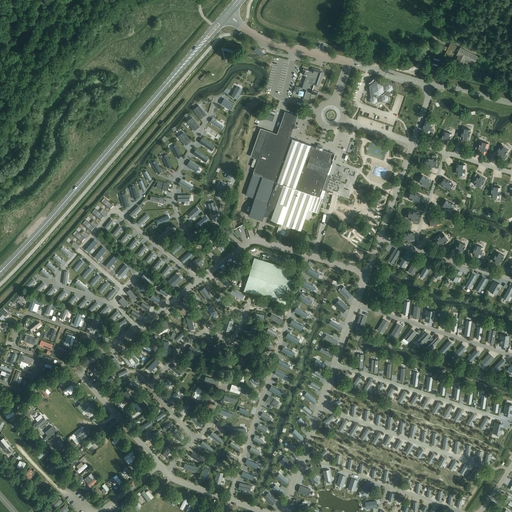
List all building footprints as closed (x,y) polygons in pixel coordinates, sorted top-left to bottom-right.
[(457,46),(451,43),(445,53),(448,55),(451,50),(454,51),(457,46)] [(459,55),(457,59),(464,62),(466,59),(474,63),(477,56),(460,48),(457,55),(459,55)] [(275,75),(283,77),(286,66),(278,64),(275,75)] [(316,84),(319,74),(318,72),(313,70),(313,72),(303,69),(302,73),(306,75),(302,88),(306,89),(303,98),(308,100),(314,83),(316,84)] [(389,91),(389,92),(393,89),(392,85),(388,84),(385,86),(385,87),(383,87),(383,85),(377,83),(376,84),(375,84),(374,83),(372,85),(373,86),(372,87),(373,93),(374,94),(373,96),(370,98),(370,102),(374,104),(377,101),(381,100),(382,101),(385,102),(388,100),(388,96),(387,95),(389,91)] [(269,92),(279,95),(282,87),(272,84),(269,92)] [(237,86),(231,95),(236,98),(242,89),(237,86)] [(224,99),(221,104),(230,109),(233,105),(224,99)] [(199,105),(193,110),(201,119),(206,114),(199,105)] [(297,115),(285,111),(277,134),(260,128),(252,152),(259,154),(258,159),(254,157),(251,166),(255,168),(253,173),(245,195),(250,197),(249,200),(253,201),(248,215),(262,220),(263,216),(271,218),(270,219),(280,223),(277,231),(282,233),(289,235),(292,227),(301,230),(308,209),(317,212),(322,198),(319,197),(327,174),(328,174),(331,164),(328,163),(331,153),(318,148),(289,138),(297,115)] [(261,117),(272,121),(274,115),(263,111),(261,117)] [(193,117),(187,121),(194,131),(200,126),(193,117)] [(212,118),(210,121),(220,129),(222,126),(212,118)] [(490,131),(495,133),(499,123),(493,121),(490,131)] [(424,134),(433,137),(436,128),(433,126),(432,128),(426,126),(424,134)] [(207,127),(205,130),(216,137),(218,135),(207,127)] [(462,128),(459,135),(469,139),(472,132),(462,128)] [(444,129),(441,136),(451,139),(453,132),(444,129)] [(184,132),(178,136),(185,146),(191,141),(184,132)] [(201,138),(199,142),(211,151),(214,147),(201,138)] [(485,153),(488,143),(481,141),(479,148),(476,147),(475,150),(485,153)] [(176,145),(172,147),(177,158),(182,156),(176,145)] [(508,149),(502,145),(496,153),(505,159),(506,157),(504,155),(508,149)] [(195,150),(193,153),(205,162),(208,158),(195,150)] [(166,155),(162,157),(167,168),(172,166),(166,155)] [(433,158),(426,158),(426,166),(436,166),(436,155),(433,155),(433,158)] [(156,161),(151,164),(158,174),(162,172),(156,161)] [(190,161),(187,165),(195,171),(199,167),(190,161)] [(465,164),(458,164),(457,174),(464,175),(465,164)] [(147,171),(143,173),(148,181),(152,179),(147,171)] [(474,183),(480,187),(485,178),(476,173),(474,175),(477,177),(474,183)] [(427,187),(431,180),(422,175),(418,182),(427,187)] [(453,184),(445,178),(440,184),(448,190),(453,184)] [(181,179),(179,183),(190,190),(192,186),(181,179)] [(169,184),(158,181),(156,188),(168,191),(169,184)] [(135,186),(130,187),(134,199),(138,198),(135,186)] [(341,201),(350,203),(351,197),(352,197),(354,188),(345,186),(341,201)] [(500,187),(493,186),(491,196),(499,197),(500,187)] [(452,188),(449,194),(456,197),(459,191),(452,188)] [(408,198),(417,202),(420,195),(411,191),(408,198)] [(125,194),(120,195),(123,207),(128,206),(125,194)] [(113,205),(104,198),(102,201),(111,208),(113,205)] [(451,212),(455,205),(446,200),(442,206),(451,212)] [(208,204),(211,214),(217,213),(214,202),(208,204)] [(138,206),(129,214),(132,217),(141,208),(138,206)] [(196,207),(188,214),(192,219),(200,212),(196,207)] [(104,216),(95,208),(92,211),(101,219),(104,216)] [(417,223),(418,212),(408,211),(407,218),(414,219),(414,223),(417,223)] [(94,224),(97,221),(89,214),(86,217),(94,224)] [(146,214),(137,223),(140,225),(149,217),(146,214)] [(168,215),(156,221),(158,225),(170,220),(168,215)] [(205,215),(195,224),(199,228),(201,226),(209,219),(205,215)] [(439,216),(435,217),(435,215),(428,217),(431,227),(441,224),(439,216)] [(511,236),(511,217),(508,217),(502,235),(511,238),(511,236)] [(94,227),(85,219),(83,222),(92,230),(94,227)] [(111,219),(105,227),(108,229),(114,221),(111,219)] [(242,225),(233,231),(240,243),(249,237),(242,225)] [(119,226),(113,233),(116,236),(122,228),(119,226)] [(215,227),(205,236),(208,240),(211,238),(210,238),(219,231),(215,227)] [(171,229),(158,236),(161,241),(174,234),(171,229)] [(85,238),(76,230),(73,233),(82,241),(85,238)] [(127,232),(120,240),(123,242),(130,234),(127,232)] [(414,240),(414,233),(403,233),(404,241),(414,240)] [(448,240),(443,233),(435,239),(439,246),(448,240)] [(226,236),(216,245),(219,249),(222,248),(221,247),(229,240),(226,236)] [(69,237),(67,240),(74,247),(77,244),(69,237)] [(86,249),(89,252),(97,242),(94,239),(86,249)] [(135,239),(129,247),(132,249),(138,241),(135,239)] [(461,254),(465,244),(458,241),(454,251),(461,254)] [(181,242),(171,251),(174,254),(184,245),(181,242)] [(475,244),(472,254),(483,258),(485,251),(482,250),(483,247),(475,244)] [(137,253),(137,254),(140,256),(147,248),(144,246),(137,253)] [(62,247),(60,249),(67,256),(70,253),(62,247)] [(95,257),(98,259),(106,249),(103,247),(95,257)] [(273,257),(275,252),(265,248),(263,254),(273,257)] [(395,248),(388,260),(393,264),(401,251),(395,248)] [(190,251),(180,260),(184,263),(194,254),(190,251)] [(504,255),(497,251),(492,260),(499,264),(504,255)] [(152,252),(145,260),(148,262),(155,254),(152,252)] [(406,252),(399,265),(403,268),(411,255),(406,252)] [(55,254),(53,257),(60,264),(63,261),(55,254)] [(106,265),(109,268),(117,258),(114,255),(106,265)] [(190,265),(194,269),(202,262),(198,257),(190,265)] [(255,257),(244,291),(285,304),(296,270),(255,257)] [(82,259),(74,269),(77,271),(85,262),(82,259)] [(160,259),(153,267),(156,269),(163,261),(160,259)] [(415,259),(407,271),(413,274),(420,263),(415,259)] [(112,268),(116,272),(122,264),(119,261),(112,268)] [(49,262),(46,265),(54,271),(56,268),(49,262)] [(428,262),(420,275),(424,277),(432,265),(428,262)] [(117,273),(122,277),(129,268),(125,264),(117,273)] [(441,264),(434,276),(438,279),(446,267),(441,264)] [(168,265),(162,273),(165,276),(171,268),(168,265)] [(90,267),(82,276),(85,279),(93,270),(90,267)] [(309,268),(307,272),(318,278),(320,274),(309,268)] [(43,269),(40,272),(48,278),(50,275),(43,269)] [(454,269),(449,277),(456,281),(461,272),(454,269)] [(145,273),(141,276),(147,283),(151,280),(145,273)] [(177,273),(168,281),(173,287),(182,279),(177,273)] [(472,273),(465,286),(470,288),(477,276),(472,273)] [(98,274),(90,283),(93,286),(101,277),(98,274)] [(227,287),(230,284),(221,274),(218,277),(227,287)] [(483,276),(475,289),(480,292),(487,279),(483,276)] [(33,278),(25,285),(28,288),(36,281),(33,278)] [(77,280),(75,283),(84,291),(87,288),(77,280)] [(107,281),(99,291),(102,293),(110,284),(107,281)] [(304,281),(302,285),(313,291),(315,287),(304,281)] [(494,281),(489,290),(496,294),(501,285),(494,281)] [(43,282),(36,289),(38,292),(45,284),(43,282)] [(138,282),(134,285),(140,291),(144,288),(138,282)] [(511,285),(510,285),(503,298),(507,300),(511,292),(511,285)] [(53,286),(46,294),(49,296),(56,288),(53,286)] [(343,286),(339,291),(347,299),(352,295),(343,286)] [(207,300),(212,296),(205,287),(200,291),(207,300)] [(115,288),(107,297),(110,300),(110,299),(118,291),(115,288)] [(161,288),(159,292),(167,296),(169,293),(161,288)] [(231,292),(241,299),(244,295),(233,288),(231,292)] [(130,289),(126,292),(132,299),(136,296),(130,289)] [(64,290),(57,298),(60,300),(67,293),(64,290)] [(24,297),(19,292),(11,301),(14,304),(20,298),(21,299),(24,297)] [(198,304),(201,301),(195,293),(191,296),(198,304)] [(378,293),(377,306),(383,307),(385,294),(378,293)] [(75,294),(68,302),(71,305),(77,297),(75,294)] [(300,294),(298,298),(310,305),(312,301),(300,294)] [(152,295),(150,298),(158,303),(160,299),(152,295)] [(218,299),(229,306),(231,302),(220,295),(218,299)] [(28,309),(32,310),(35,302),(39,304),(42,305),(43,301),(32,297),(28,309)] [(122,297),(118,300),(125,307),(128,303),(122,297)] [(85,298),(78,305),(81,308),(88,300),(85,298)] [(390,298),(388,310),(395,311),(396,298),(390,298)] [(339,299),(334,305),(343,313),(348,307),(339,299)] [(187,311),(191,309),(184,301),(181,303),(187,311)] [(96,302),(89,309),(92,311),(99,304),(96,302)] [(142,302),(140,306),(148,311),(150,307),(142,302)] [(49,315),(49,314),(51,309),(54,310),(56,305),(49,303),(45,313),(49,315)] [(213,318),(217,315),(210,304),(206,307),(213,318)] [(107,305),(100,313),(102,315),(110,308),(107,305)] [(414,305),(413,317),(419,318),(421,306),(414,305)] [(296,307),(293,311),(305,318),(308,314),(296,307)] [(6,317),(9,314),(3,309),(0,312),(0,318),(3,315),(6,317)] [(177,319),(180,317),(174,309),(171,312),(177,319)] [(117,310),(110,318),(112,321),(120,313),(117,310)] [(133,310),(130,314),(138,318),(141,315),(133,310)] [(427,310),(425,320),(432,321),(434,312),(427,310)] [(78,326),(78,325),(80,319),(82,314),(78,312),(73,324),(78,326)] [(272,314),(269,318),(281,324),(283,320),(272,314)] [(367,314),(362,322),(369,326),(373,317),(367,314)] [(186,317),(189,330),(194,329),(191,316),(186,317)] [(96,331),(99,319),(95,318),(91,330),(96,331)] [(125,319),(116,325),(118,328),(127,323),(125,319)] [(232,322),(225,319),(222,328),(229,331),(232,322)] [(383,319),(377,329),(383,333),(389,322),(383,319)] [(292,320),(289,324),(301,331),(303,327),(292,320)] [(331,320),(329,324),(340,331),(342,327),(331,320)] [(30,329),(32,332),(42,325),(39,322),(30,329)] [(158,333),(168,328),(165,322),(155,327),(158,333)] [(397,323),(390,334),(396,337),(403,327),(397,323)] [(268,328),(266,332),(275,336),(277,333),(268,328)] [(411,329),(404,338),(409,342),(416,333),(411,329)] [(490,329),(487,343),(494,344),(496,330),(490,329)] [(54,342),(58,332),(54,330),(51,336),(50,336),(48,340),(54,342)] [(113,330),(103,337),(105,340),(115,333),(113,330)] [(425,331),(415,342),(420,347),(430,336),(425,331)] [(185,334),(183,332),(175,339),(178,341),(185,334)] [(288,333),(284,340),(294,345),(298,338),(288,333)] [(68,347),(69,346),(70,344),(71,342),(70,342),(72,336),(67,334),(64,342),(63,345),(68,347)] [(326,334),(324,338),(335,345),(338,341),(326,334)] [(208,335),(204,346),(209,347),(213,336),(208,335)] [(501,335),(500,344),(507,345),(508,336),(501,335)] [(35,346),(37,340),(26,336),(24,343),(35,346)] [(437,336),(428,346),(431,349),(440,339),(437,336)] [(147,340),(144,344),(152,349),(150,351),(153,354),(155,351),(158,347),(147,340)] [(325,340),(323,347),(329,349),(331,342),(325,340)] [(449,340),(440,350),(443,353),(453,344),(449,340)] [(39,347),(52,352),(54,345),(42,341),(39,347)] [(264,341),(262,345),(271,349),(273,346),(264,341)] [(216,350),(218,354),(227,347),(225,343),(216,350)] [(462,344),(453,354),(457,358),(466,348),(462,344)] [(196,357),(199,353),(191,346),(188,349),(196,357)] [(65,356),(67,351),(58,347),(56,351),(62,353),(62,354),(65,356)] [(321,347),(319,351),(331,358),(333,354),(321,347)] [(284,348),(281,354),(291,358),(293,352),(284,348)] [(476,349),(467,359),(470,362),(479,352),(476,349)] [(132,352),(129,354),(135,362),(136,364),(139,361),(132,352)] [(489,353),(481,362),(485,366),(494,358),(489,353)] [(260,354),(258,357),(267,362),(269,358),(260,354)] [(225,355),(216,363),(219,366),(228,358),(225,355)] [(116,369),(119,367),(113,357),(109,360),(116,369)] [(180,357),(177,360),(186,368),(189,365),(180,357)] [(305,366),(307,360),(301,357),(298,363),(305,366)] [(502,358),(494,367),(497,370),(506,361),(502,358)] [(58,363),(46,359),(44,366),(55,370),(58,363)] [(156,359),(147,368),(151,372),(160,362),(156,359)] [(279,360),(277,364),(288,370),(290,366),(279,360)] [(316,360),(314,363),(324,369),(327,365),(316,360)] [(106,372),(109,369),(104,361),(101,364),(106,372)] [(253,364),(252,368),(257,370),(256,373),(263,376),(266,369),(253,364)] [(179,375),(182,372),(174,365),(171,368),(179,375)] [(1,366),(0,366),(0,370),(6,373),(6,374),(9,376),(12,370),(1,366)] [(97,378),(101,376),(95,367),(92,370),(97,378)] [(276,370),(274,374),(285,380),(288,376),(276,370)] [(315,370),(314,374),(322,378),(324,375),(315,370)] [(347,372),(337,379),(339,382),(349,375),(347,372)] [(62,376),(55,381),(57,385),(64,379),(62,376)] [(217,385),(219,380),(206,376),(204,380),(217,385)] [(359,376),(352,386),(355,388),(362,378),(359,376)] [(251,377),(249,381),(258,386),(260,382),(251,377)] [(370,379),(363,389),(367,391),(373,381),(370,379)] [(159,390),(167,386),(168,387),(170,386),(170,385),(168,381),(157,386),(159,390)] [(49,383),(41,389),(45,393),(52,386),(49,383)] [(381,383),(376,391),(379,393),(384,385),(381,383)] [(65,393),(72,389),(69,385),(63,390),(65,393)] [(271,386),(269,390),(280,396),(283,392),(271,386)] [(296,386),(293,394),(299,396),(302,388),(296,386)] [(392,387),(386,397),(389,399),(396,389),(392,387)] [(135,398),(126,390),(122,395),(130,403),(135,398)] [(196,398),(203,401),(205,397),(203,396),(205,391),(202,390),(199,397),(197,396),(196,398)] [(77,391),(71,397),(74,400),(80,395),(77,391)] [(247,391),(244,394),(257,401),(259,397),(247,391)] [(404,391),(398,401),(401,403),(407,393),(404,391)] [(170,403),(177,397),(180,395),(179,395),(176,392),(167,400),(170,403)] [(306,392),(303,395),(314,404),(317,400),(306,392)] [(415,394),(410,403),(413,405),(419,396),(415,394)] [(269,396),(265,402),(275,407),(279,401),(269,396)] [(426,398),(421,407),(424,409),(430,399),(426,398)] [(340,399),(331,405),(333,409),(342,403),(340,399)] [(77,407),(82,412),(87,407),(89,406),(84,400),(77,407)] [(141,408),(143,411),(146,409),(148,407),(144,402),(142,404),(140,400),(137,402),(137,403),(141,408)] [(438,402),(432,412),(435,414),(441,404),(438,402)] [(186,404),(179,411),(181,414),(189,407),(186,404)] [(449,405),(443,416),(447,418),(453,407),(449,405)] [(304,406),(302,409),(309,415),(312,412),(304,406)] [(3,412),(4,416),(14,413),(12,408),(3,412)] [(28,419),(36,412),(33,408),(28,413),(25,409),(22,412),(28,419)] [(460,409),(454,419),(457,421),(463,411),(460,409)] [(164,412),(156,418),(158,421),(166,415),(164,412)] [(262,413),(260,416),(269,421),(271,417),(262,413)] [(473,413),(467,424),(470,425),(476,415),(473,413)] [(194,414),(191,417),(200,427),(203,423),(194,414)] [(332,415),(322,423),(325,426),(334,418),(332,415)] [(40,426),(47,420),(44,417),(37,423),(40,426)] [(485,417),(479,428),(483,430),(489,419),(485,417)] [(300,418),(297,420),(305,427),(307,424),(300,418)] [(344,419),(338,430),(341,432),(348,421),(344,419)] [(150,420),(142,425),(140,427),(142,431),(153,424),(150,420)] [(218,421),(216,424),(225,430),(227,426),(218,421)] [(171,422),(163,428),(165,431),(173,425),(171,422)] [(297,432),(302,428),(297,423),(293,426),(297,432)] [(355,423),(349,434),(352,436),(359,425),(355,423)] [(495,423),(493,432),(500,434),(502,424),(495,423)] [(24,428),(25,427),(23,424),(17,431),(23,436),(27,431),(24,428)] [(258,424),(256,428),(265,433),(267,429),(258,424)] [(47,440),(57,431),(55,428),(54,429),(51,426),(45,432),(47,435),(44,438),(47,440)] [(367,427),(361,438),(364,440),(370,429),(367,427)] [(76,435),(81,441),(92,432),(89,429),(85,432),(83,430),(76,435)] [(176,429),(172,432),(181,442),(185,439),(176,429)] [(294,429),(291,432),(300,442),(304,438),(294,429)] [(158,431),(150,436),(150,435),(147,437),(148,438),(150,441),(161,434),(158,431)] [(115,438),(117,441),(121,437),(117,432),(110,438),(112,441),(115,438)] [(212,432),(209,435),(220,444),(223,440),(212,432)] [(378,432),(372,442),(375,444),(382,433),(378,432)] [(388,435),(383,444),(387,446),(392,437),(388,435)] [(255,436),(253,439),(261,444),(263,440),(255,436)] [(85,445),(90,450),(93,448),(95,450),(100,446),(92,438),(85,445)] [(399,439),(394,448),(397,450),(403,441),(399,439)] [(203,441),(200,444),(211,453),(214,449),(203,441)] [(232,441),(229,444),(238,450),(240,447),(232,441)] [(171,442),(162,455),(166,457),(174,445),(171,442)] [(290,443),(287,446),(296,455),(299,451),(290,443)] [(410,443),(405,452),(408,454),(414,445),(410,443)] [(111,447),(116,455),(119,453),(113,445),(111,447)] [(251,447),(249,450),(258,455),(260,451),(251,447)] [(40,458),(46,451),(43,448),(37,455),(40,458)] [(421,448),(416,456),(419,458),(424,450),(421,448)] [(325,449),(319,457),(322,459),(328,452),(325,449)] [(71,461),(77,455),(74,451),(67,456),(71,461)] [(133,454),(134,454),(132,451),(123,458),(126,460),(128,464),(132,461),(132,460),(136,457),(133,454)] [(192,452),(190,456),(199,462),(202,458),(192,452)] [(228,452),(226,455),(234,460),(236,457),(228,452)] [(433,452),(428,461),(431,463),(436,454),(433,452)] [(285,456),(279,462),(288,470),(294,464),(285,456)] [(443,457),(438,465),(441,467),(446,459),(443,457)] [(247,459),(245,463),(256,468),(258,464),(247,459)] [(76,466),(78,468),(77,470),(79,473),(88,465),(82,460),(76,466)] [(454,460),(449,469),(452,471),(457,462),(454,460)] [(52,471),(56,467),(51,462),(47,466),(52,471)] [(185,463),(183,468),(197,472),(198,467),(185,463)] [(225,463),(223,466),(231,472),(233,469),(225,463)] [(465,464),(460,473),(463,475),(468,466),(465,464)] [(127,467),(124,469),(131,479),(134,476),(127,467)] [(205,467),(200,479),(204,481),(209,469),(205,467)] [(476,469),(470,477),(473,479),(479,471),(476,469)] [(323,471),(325,482),(331,480),(329,470),(323,471)] [(86,484),(90,487),(98,479),(91,471),(84,478),(88,482),(86,484)] [(217,471),(214,483),(220,484),(223,473),(217,471)] [(243,471),(241,475),(252,480),(254,476),(243,471)] [(307,474),(313,483),(318,480),(312,471),(307,474)] [(279,473),(276,477),(285,485),(288,482),(279,473)] [(340,474),(336,485),(342,487),(346,476),(340,474)] [(116,475),(110,480),(113,483),(116,480),(121,487),(125,485),(116,475)] [(351,478),(348,489),(354,491),(357,480),(351,478)] [(101,485),(103,487),(101,489),(104,493),(109,489),(104,483),(101,485)] [(240,483),(238,489),(250,491),(251,485),(240,483)] [(368,483),(360,491),(365,495),(372,487),(368,483)] [(275,484),(272,488),(281,496),(284,493),(275,484)] [(298,491),(308,495),(310,489),(300,486),(298,491)] [(269,492),(264,496),(272,505),(276,501),(269,492)] [(184,497),(179,507),(182,509),(188,499),(184,497)] [(60,498),(53,505),(56,508),(62,501),(60,498)] [(130,500),(135,510),(140,507),(135,498),(130,500)]
